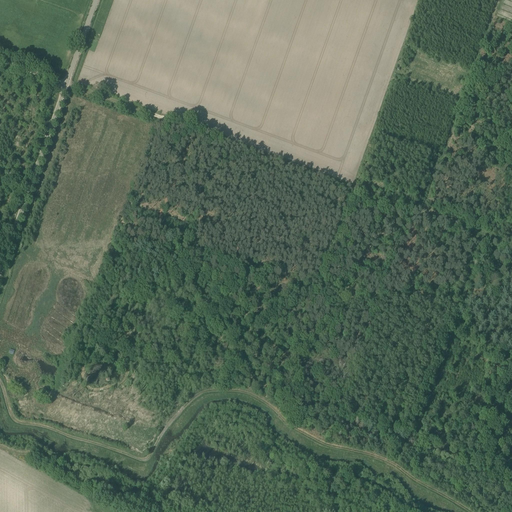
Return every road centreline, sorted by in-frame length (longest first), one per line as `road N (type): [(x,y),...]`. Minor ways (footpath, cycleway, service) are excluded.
road 1 (track): [(0,388),(13,422),(138,461),(202,394),(244,387),(308,437),(394,464),(466,511)]
road 2 (track): [(0,58),(511,243)]
road 3 (track): [(193,128),(122,328),(100,333),(78,362),(74,377),(87,389),(124,383),(143,344),(129,325)]
road 4 (unclassified): [(0,265),(94,0)]
